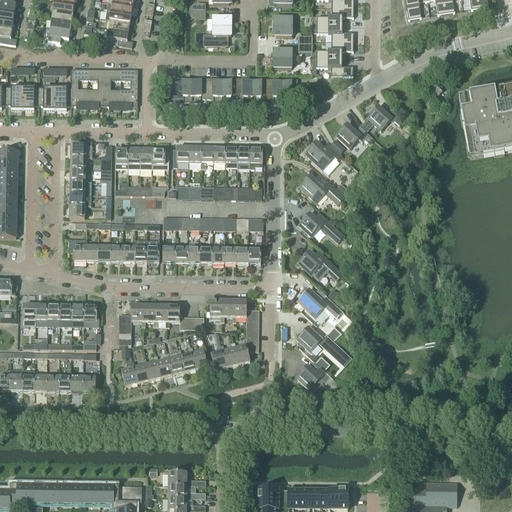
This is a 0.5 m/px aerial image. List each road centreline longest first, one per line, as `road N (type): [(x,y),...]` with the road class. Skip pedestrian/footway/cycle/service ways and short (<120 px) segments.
road 1 (residential): [(511,461),(396,432),(223,429)]
road 2 (residential): [(223,429),(0,426)]
road 3 (residential): [(110,287),(273,294)]
road 4 (residential): [(273,294),(278,136)]
road 5 (residential): [(161,61),(251,60),(250,0)]
road 6 (residential): [(378,82),(456,45),(511,31)]
road 7 (residential): [(52,276),(55,133)]
road 8 (residential): [(33,132),(28,271)]
road 9 (residential): [(148,135),(278,136)]
